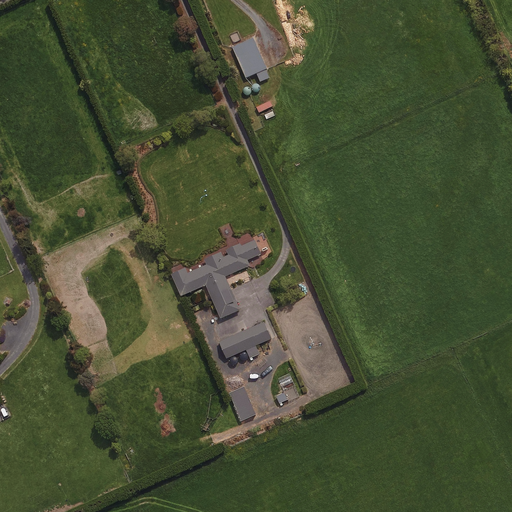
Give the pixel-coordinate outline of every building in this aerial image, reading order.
[(269,77),(252,38),(232,46),(245,76),(256,72),(260,81),(269,77)] [(259,112),(262,110),(267,119),(275,115),(270,106),(272,105),(269,100),(256,106),(259,112)] [(260,253),(254,239),(241,245),(240,243),(228,248),(230,253),(224,256),(222,251),(205,258),(208,263),(187,272),(185,266),(172,272),(182,294),(207,283),(221,316),(240,308),(225,275),(250,264),(248,259),(260,253)] [(272,337),(265,321),(220,340),(227,356),(247,348),(251,357),(260,353),(256,344),(272,337)] [(257,413),(246,385),(231,391),(242,419),(257,413)] [(298,397),(294,387),(277,395),(280,402),(290,398),(291,400),(298,397)]
